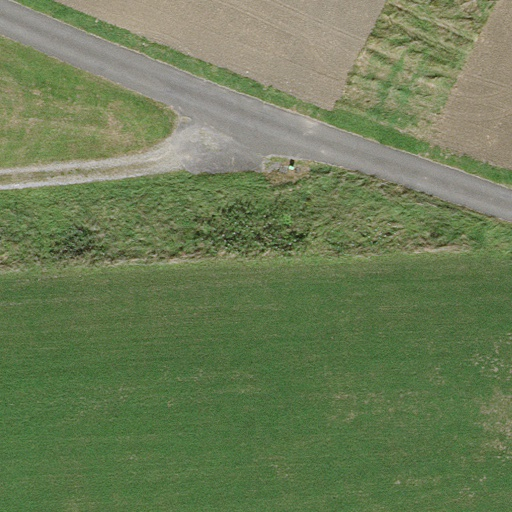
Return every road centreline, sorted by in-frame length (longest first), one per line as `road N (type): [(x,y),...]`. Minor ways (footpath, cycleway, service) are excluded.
road 1 (unclassified): [(0,15),(511,203)]
road 2 (track): [(247,112),(229,143),(143,168),(0,179)]
